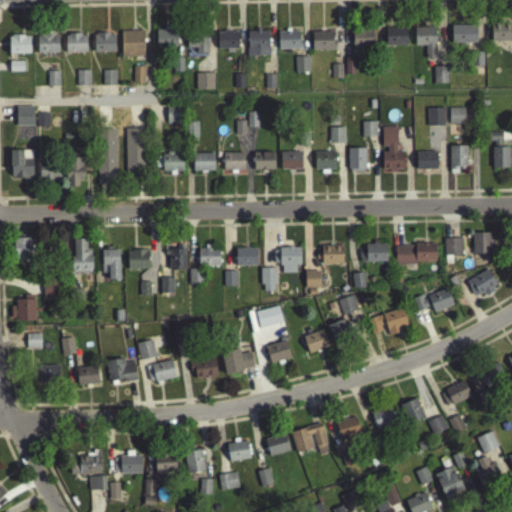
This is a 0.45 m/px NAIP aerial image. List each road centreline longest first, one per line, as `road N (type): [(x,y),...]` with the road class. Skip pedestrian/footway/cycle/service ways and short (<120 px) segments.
road 1 (residential): [(511,316),(424,359),(265,404),(83,424),(0,424)]
road 2 (residential): [(511,209),(0,217)]
road 3 (residential): [(0,388),(7,424),(58,511)]
